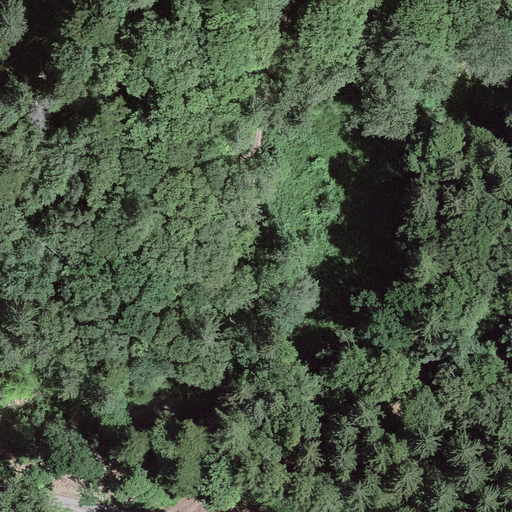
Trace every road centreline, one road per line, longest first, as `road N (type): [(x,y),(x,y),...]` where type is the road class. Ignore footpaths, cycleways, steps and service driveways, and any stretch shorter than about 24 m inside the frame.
road 1 (track): [(279,0),(197,511)]
road 2 (track): [(160,511),(0,467)]
